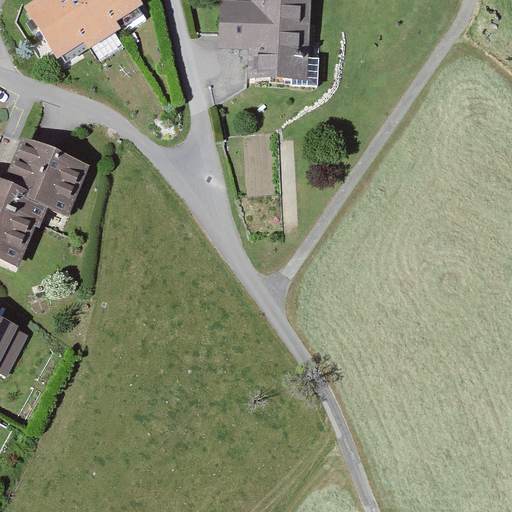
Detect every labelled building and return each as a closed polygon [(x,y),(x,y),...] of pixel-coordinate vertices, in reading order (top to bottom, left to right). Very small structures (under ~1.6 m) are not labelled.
[(138,0),(54,0),(28,17),(61,66),(87,51),(89,59),(124,38),(118,32),(146,13),(138,0)] [(252,13),(220,11),(218,56),(250,58),(249,83),(311,86),(315,6),(253,2),(252,13)] [(29,199),(28,206),(43,211),(71,221),(89,167),(22,142),(6,188),(29,199)] [(6,188),(0,186),(0,263),(21,273),(43,211),(28,206),(29,199),(6,188)] [(0,378),(7,382),(29,340),(20,337),(22,333),(0,321),(0,378)]
